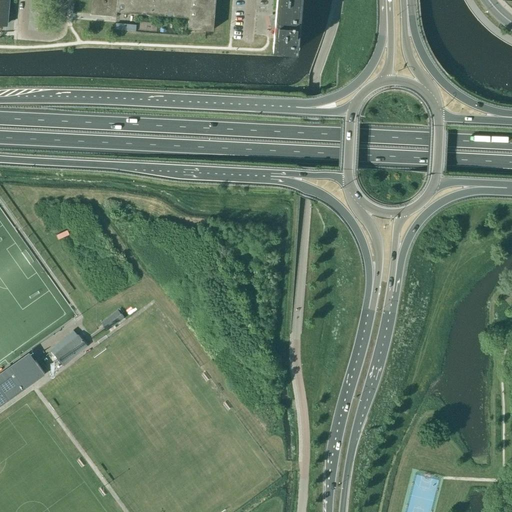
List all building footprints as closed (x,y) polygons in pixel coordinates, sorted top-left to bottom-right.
[(92,0),(91,14),(116,16),(117,11),(189,17),(188,28),(213,30),(215,0),(92,0)] [(295,51),(298,0),(278,0),(277,20),(272,20),(271,34),(276,35),(275,49),(295,51)] [(107,331),(124,319),(117,310),(101,323),(107,331)] [(87,338),(82,332),(78,335),(55,354),(64,365),(87,346),(83,341),(87,338)] [(29,351),(0,371),(0,405),(45,374),(29,351)]
